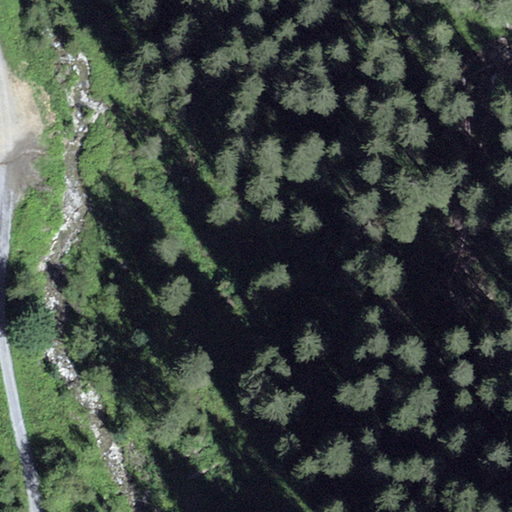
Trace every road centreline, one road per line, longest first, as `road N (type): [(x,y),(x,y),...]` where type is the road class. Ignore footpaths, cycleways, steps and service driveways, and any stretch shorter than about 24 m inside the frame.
road 1 (track): [(0,298),(35,511)]
road 2 (track): [(0,84),(7,176),(0,281)]
